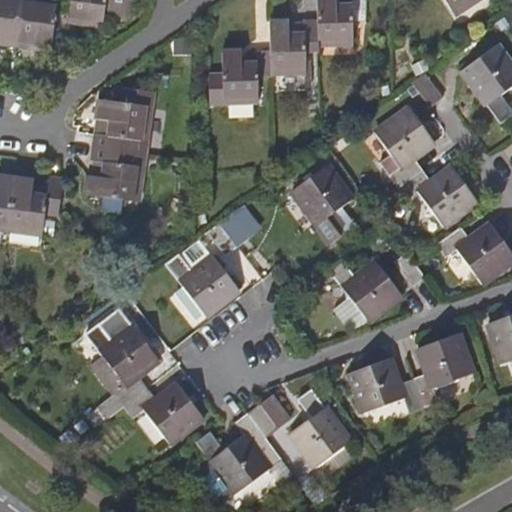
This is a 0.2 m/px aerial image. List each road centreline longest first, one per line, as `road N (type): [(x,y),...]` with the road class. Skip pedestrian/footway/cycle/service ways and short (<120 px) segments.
road 1 (residential): [(511,289),(312,361),(242,345)]
road 2 (residential): [(161,27),(30,131),(0,128)]
